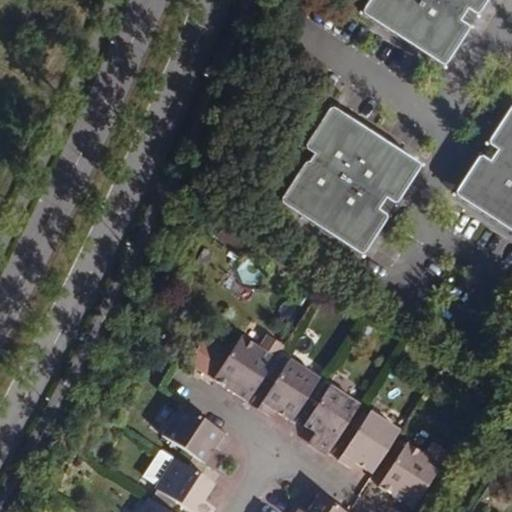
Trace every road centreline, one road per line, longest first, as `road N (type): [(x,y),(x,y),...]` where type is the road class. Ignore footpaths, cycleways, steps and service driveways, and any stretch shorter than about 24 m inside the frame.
road 1 (secondary): [(0,430),(153,134),(206,0)]
road 2 (secondary): [(143,0),(97,116),(0,301)]
